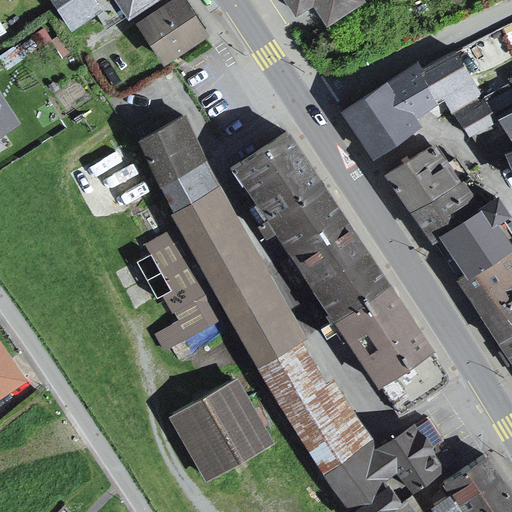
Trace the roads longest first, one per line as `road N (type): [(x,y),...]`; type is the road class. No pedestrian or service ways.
road 1 (primary): [(303,106),(511,430)]
road 2 (residential): [(136,511),(0,306)]
road 3 (residential): [(303,106),(511,9)]
road 4 (primary): [(232,0),(303,106)]
